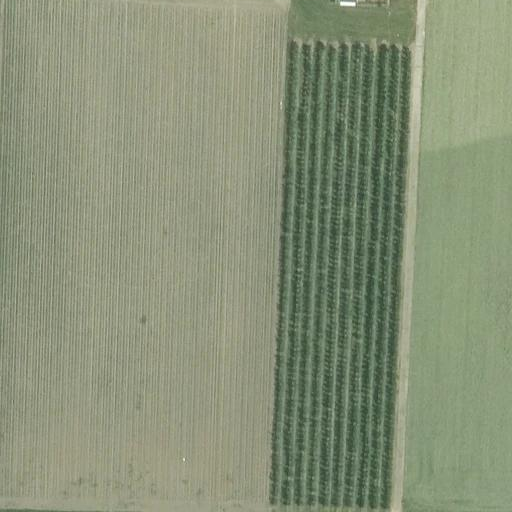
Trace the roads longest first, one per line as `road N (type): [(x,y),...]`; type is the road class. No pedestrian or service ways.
road 1 (track): [(424,0),(402,511)]
road 2 (track): [(241,511),(55,511)]
